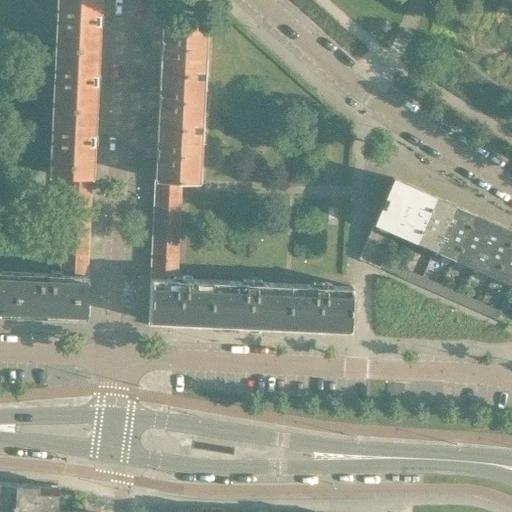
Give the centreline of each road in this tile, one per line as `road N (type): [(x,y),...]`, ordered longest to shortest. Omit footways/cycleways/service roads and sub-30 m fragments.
road 1 (tertiary): [(511,459),(345,448),(115,415)]
road 2 (residential): [(511,379),(114,359)]
road 3 (tertiary): [(118,453),(202,468),(467,469),(511,479)]
road 4 (residential): [(114,359),(128,0)]
road 5 (residential): [(511,188),(352,85),(256,0)]
